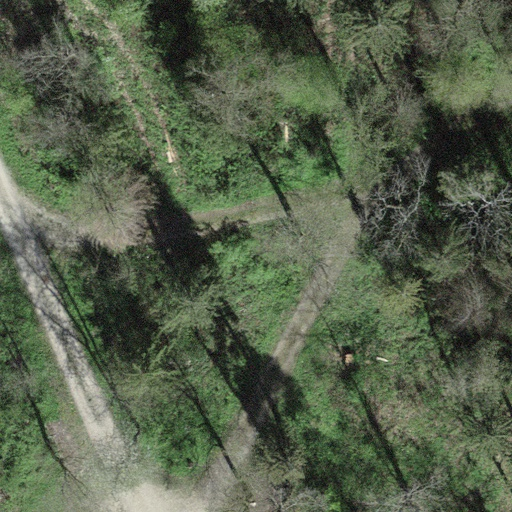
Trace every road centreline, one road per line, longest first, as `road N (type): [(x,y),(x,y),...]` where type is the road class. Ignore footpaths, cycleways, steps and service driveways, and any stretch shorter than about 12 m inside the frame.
road 1 (track): [(511,86),(402,172),(363,219),(197,511)]
road 2 (track): [(8,208),(105,232),(228,216),(402,172)]
road 3 (track): [(147,511),(0,187)]
